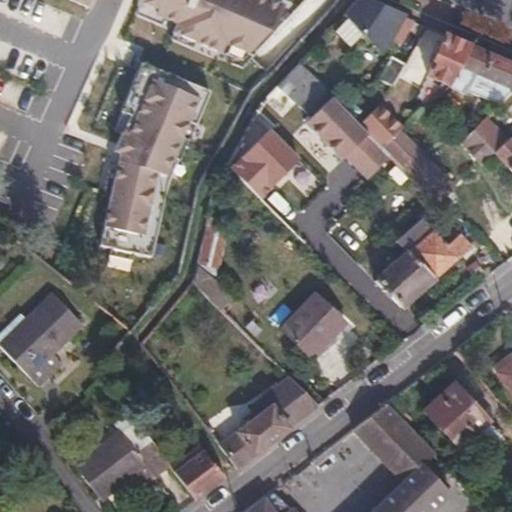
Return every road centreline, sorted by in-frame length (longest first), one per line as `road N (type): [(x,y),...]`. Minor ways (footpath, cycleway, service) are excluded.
road 1 (residential): [(211,511),(511,292)]
road 2 (residential): [(84,511),(0,403)]
